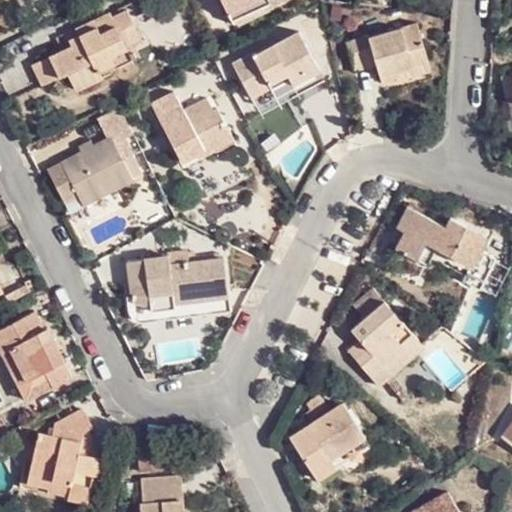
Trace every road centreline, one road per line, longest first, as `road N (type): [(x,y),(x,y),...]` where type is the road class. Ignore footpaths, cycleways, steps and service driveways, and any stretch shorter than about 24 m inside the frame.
road 1 (residential): [(231,397),(153,405),(128,396),(0,145)]
road 2 (residential): [(456,173),(379,158),(353,166),(231,397)]
road 3 (residential): [(456,173),(470,0)]
road 4 (residential): [(286,511),(231,397)]
